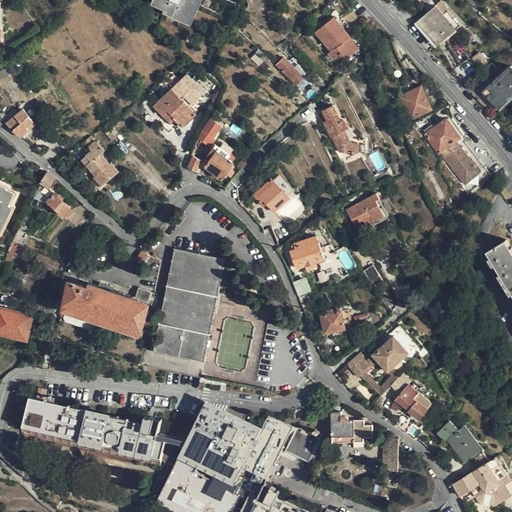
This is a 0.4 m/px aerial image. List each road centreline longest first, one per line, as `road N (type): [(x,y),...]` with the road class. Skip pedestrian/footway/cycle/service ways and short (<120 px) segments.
road 1 (residential): [(0,120),(86,204),(135,237),(181,194),(221,195),(274,255),(323,372),(419,443),(461,511)]
road 2 (tertiary): [(511,162),(368,0)]
